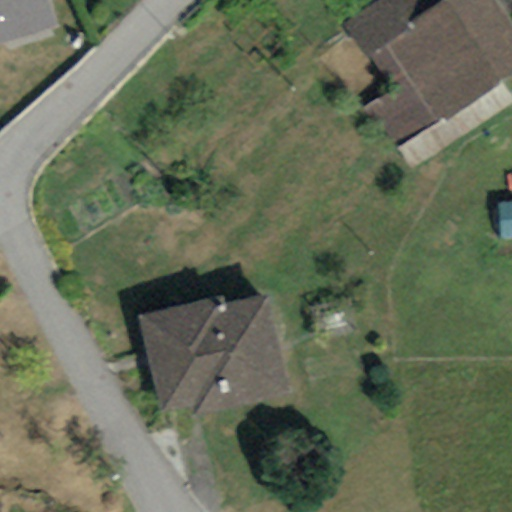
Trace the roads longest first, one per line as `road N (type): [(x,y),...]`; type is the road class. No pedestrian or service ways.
road 1 (residential): [(0,199),(135,449),(178,511)]
road 2 (residential): [(0,159),(168,0)]
